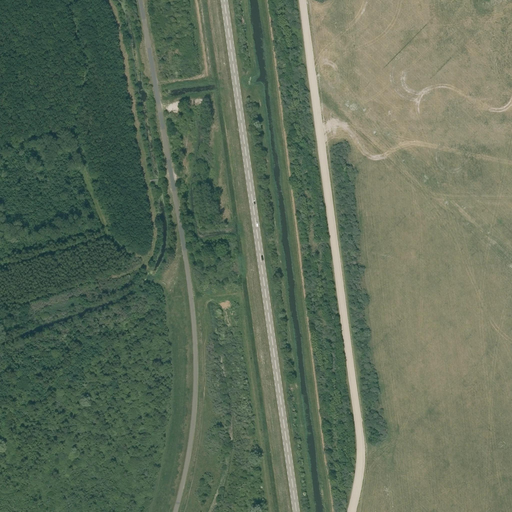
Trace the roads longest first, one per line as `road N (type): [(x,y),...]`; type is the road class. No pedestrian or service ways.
road 1 (unclassified): [(176,511),(192,418),(192,326),(139,0)]
road 2 (primary): [(293,511),(225,0)]
road 3 (track): [(352,511),(361,443),(303,0)]
